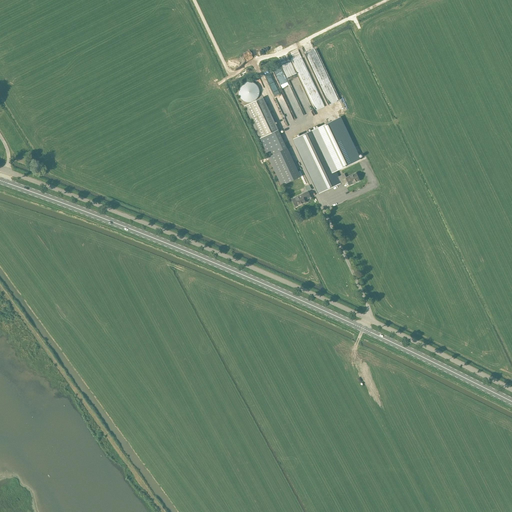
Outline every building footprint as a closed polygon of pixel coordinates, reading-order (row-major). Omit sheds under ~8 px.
[(250,50),(242,53),(246,61),(253,58),(250,50)] [(291,84),(298,81),(290,64),(283,67),(291,84)] [(238,87),(245,101),(260,94),(253,80),(238,87)] [(284,100),(276,80),(268,83),(274,97),(277,96),(280,101),(284,100)] [(313,112),(305,95),(297,98),(305,115),(313,112)] [(281,185),(300,176),(263,96),(244,105),(281,185)] [(293,139),(319,193),(342,183),(339,176),(336,169),(358,159),(339,119),(317,128),(293,139)] [(343,185),(348,182),(349,185),(359,180),(356,173),(346,178),(344,174),(339,176),(342,183),(343,185)] [(302,194),(302,195),(292,200),(295,207),(305,202),(304,200),(311,197),(308,191),(302,194)]
